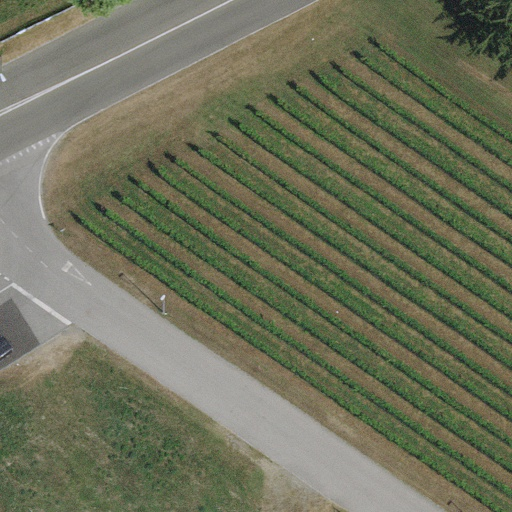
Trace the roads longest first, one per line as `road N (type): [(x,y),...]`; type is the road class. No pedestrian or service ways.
road 1 (residential): [(0,226),(40,268),(387,511)]
road 2 (secondary): [(227,0),(0,113)]
